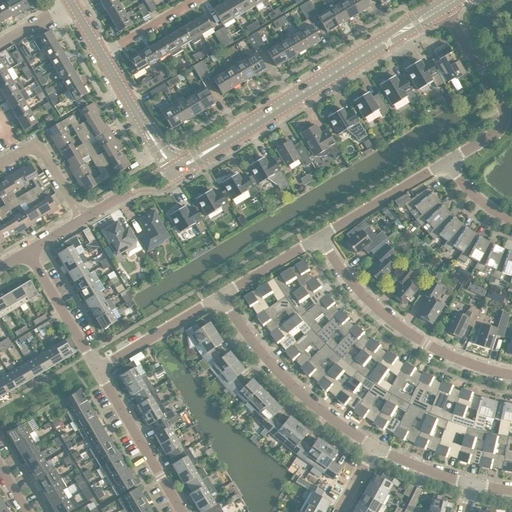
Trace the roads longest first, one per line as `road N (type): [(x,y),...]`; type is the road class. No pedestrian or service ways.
road 1 (tertiary): [(176,163),(441,8)]
road 2 (residential): [(511,373),(462,360),(394,323),(318,237)]
road 3 (residential): [(373,445),(286,381),(221,296)]
road 4 (residential): [(449,160),(501,128),(505,114),(441,8)]
road 5 (residential): [(181,511),(96,368)]
road 6 (residential): [(318,237),(449,160)]
road 7 (residential): [(96,368),(221,296)]
road 8 (residential): [(96,368),(25,252)]
road 9 (tertiary): [(176,163),(101,56)]
road 10 (residential): [(83,216),(35,141),(0,163)]
